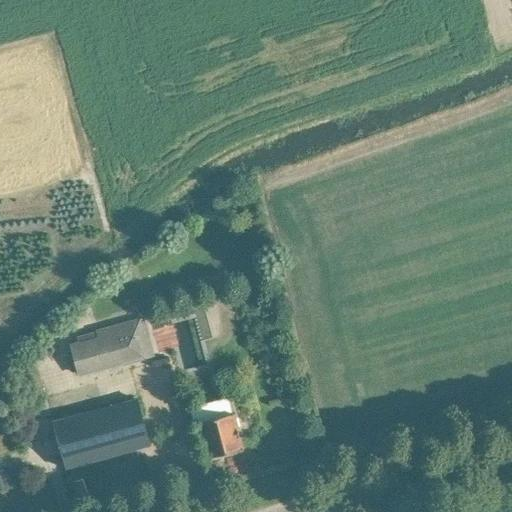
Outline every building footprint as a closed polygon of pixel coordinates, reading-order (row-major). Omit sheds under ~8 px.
[(110,327),(94,331),(105,370),(121,366),(121,367),(145,361),(134,320),(110,327)] [(36,372),(22,376),(28,399),(43,395),(36,372)] [(215,419),(199,423),(209,458),(242,449),(232,414),(231,414),(227,398),(211,402),(215,419)] [(53,422),(61,450),(66,469),(150,446),(137,399),(53,422)] [(0,502),(30,498),(27,482),(0,486),(0,502)]
